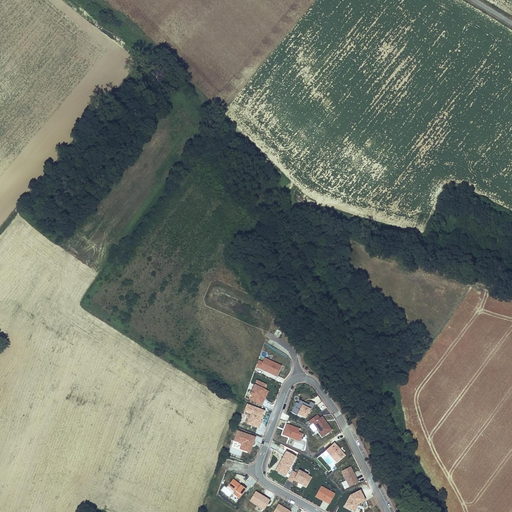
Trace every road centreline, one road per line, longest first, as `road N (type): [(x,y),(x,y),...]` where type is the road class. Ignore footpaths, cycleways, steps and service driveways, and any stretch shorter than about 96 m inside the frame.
road 1 (residential): [(317,511),(269,486),(258,470),(286,386),(298,378)]
road 2 (residential): [(298,378),(313,381),(337,413),(386,511)]
